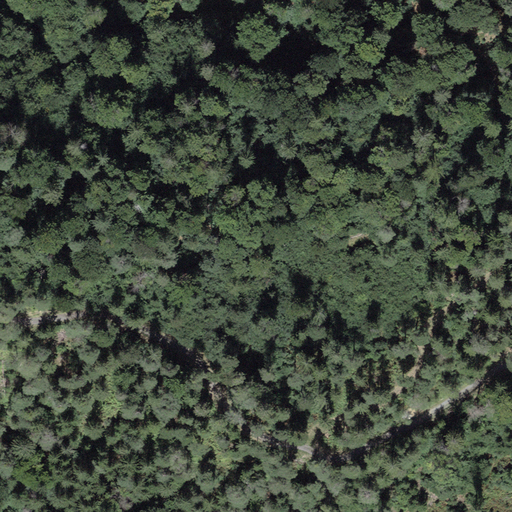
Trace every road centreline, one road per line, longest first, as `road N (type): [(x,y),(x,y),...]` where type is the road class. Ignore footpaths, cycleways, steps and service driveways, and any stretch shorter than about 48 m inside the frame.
road 1 (track): [(511,365),(341,460),(236,416),(190,341),(110,309),(0,313)]
road 2 (track): [(511,105),(499,93),(486,54),(418,34),(388,44),(340,39),(174,2),(126,17),(61,58),(7,0)]
road 3 (track): [(302,450),(325,420),(387,398),(409,377),(442,311),(511,254)]
